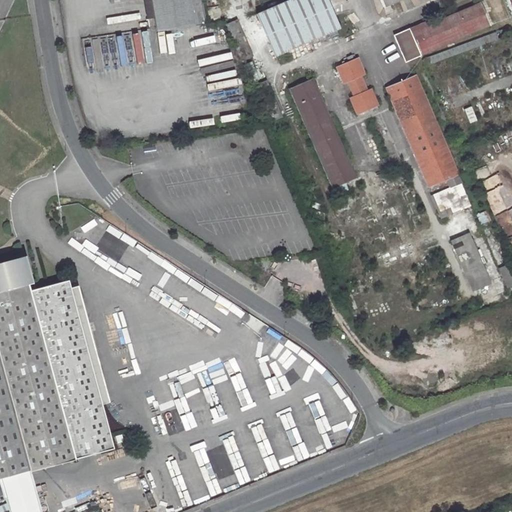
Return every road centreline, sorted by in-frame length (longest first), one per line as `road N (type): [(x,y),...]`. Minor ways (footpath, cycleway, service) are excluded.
road 1 (residential): [(389,446),(357,380),(322,345),(149,233),(100,184),(58,97),(42,0)]
road 2 (track): [(261,305),(288,274),(323,291),(374,361),(401,369),(474,349)]
road 3 (unknown): [(76,0),(79,62),(93,100),(108,112),(179,105)]
road 4 (residential): [(389,446),(230,511)]
road 5 (residential): [(511,403),(389,446)]
